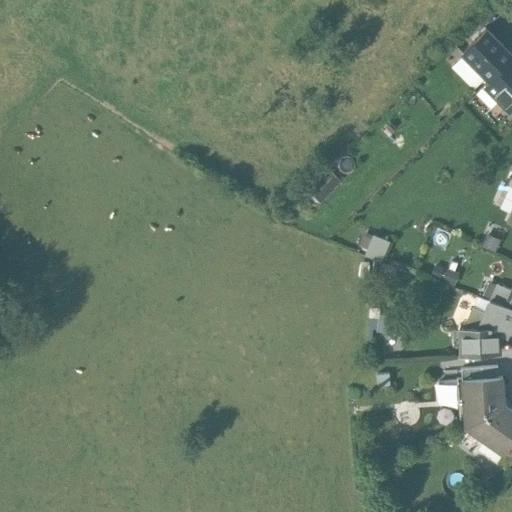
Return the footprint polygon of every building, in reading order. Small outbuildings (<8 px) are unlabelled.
[(458,59),(486,88),(511,63),(511,62),(484,34),(458,59)] [(511,63),(486,88),(483,92),(507,117),(511,113),(511,63)] [(388,241),(372,236),(365,256),(381,262),(388,241)] [(488,301),(506,308),(511,310),(511,292),(494,285),(488,301)] [(511,310),(506,308),(488,301),(483,313),(472,310),(465,331),(497,327),(498,336),(507,338),(511,332),(511,310)] [(498,336),(497,327),(465,331),(460,331),(460,356),(499,353),(498,336)] [(461,369),(462,382),(496,380),(496,367),(461,369)] [(462,382),(459,382),(463,432),(504,409),(502,379),(496,380),(462,382)] [(482,446),(503,461),(511,448),(511,415),(504,409),(463,432),(482,446)] [(503,461),(482,446),(478,452),(499,467),(503,461)] [(511,468),(511,448),(503,461),(499,467),(509,473),(511,468)]
